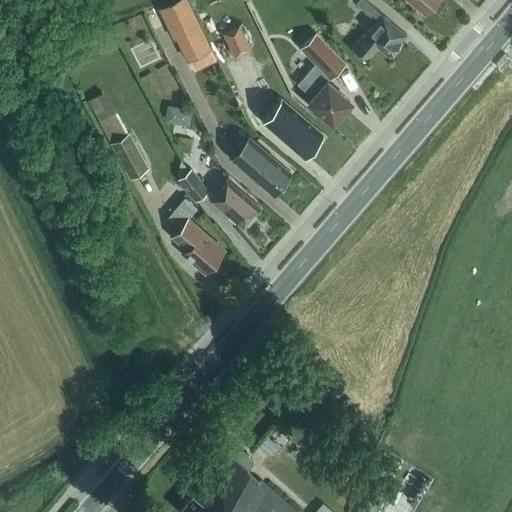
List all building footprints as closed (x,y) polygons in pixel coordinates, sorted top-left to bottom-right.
[(175,0),(161,7),(159,8),(164,19),(174,38),(176,37),(200,26),(186,0),(175,0)] [(401,41),(400,40),(405,34),(365,0),(357,0),(355,3),(376,20),(365,34),(363,33),(350,48),(366,61),(378,47),(389,56),(401,41)] [(408,0),(424,14),(435,0),(408,0)] [(152,26),(165,51),(177,45),(174,38),(164,19),(152,26)] [(223,32),(235,56),(250,48),(238,25),(223,32)] [(313,97),(309,102),(332,121),(350,101),(326,81),(329,78),(345,63),(316,33),(300,47),(315,63),(297,84),(313,97)] [(190,60),(200,83),(219,73),(208,51),(190,60)] [(129,178),(148,168),(128,132),(125,133),(103,91),(87,100),(129,178)] [(262,121),(271,129),(303,156),(322,134),(281,98),(262,121)] [(290,172),(247,135),(229,157),(272,193),(290,172)] [(190,168),(176,178),(194,201),(207,190),(190,168)] [(260,207),(237,187),(237,188),(225,178),(208,198),(243,227),(260,207)] [(183,222),(178,227),(192,239),(182,251),(205,271),(223,250),(200,230),(201,229),(192,221),(201,211),(187,199),(174,214),(183,222)] [(296,511),(259,479),(257,480),(245,470),(247,468),(230,453),(223,462),(221,461),(205,479),(202,477),(192,489),(194,491),(179,509),(181,511),(296,511)]
